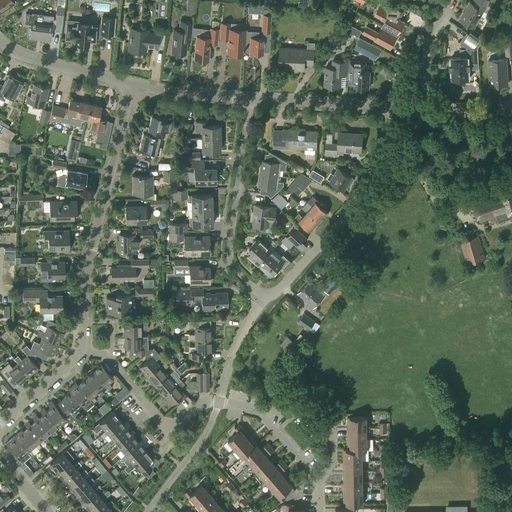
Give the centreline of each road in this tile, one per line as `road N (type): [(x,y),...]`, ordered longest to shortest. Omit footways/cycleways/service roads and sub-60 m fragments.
road 1 (residential): [(319,481),(259,413),(218,403),(169,430),(104,353),(81,350)]
road 2 (residential): [(81,350),(88,271),(131,84)]
road 3 (residential): [(268,295),(369,181),(388,148),(393,106)]
road 4 (residential): [(268,295),(246,282),(233,242),(249,99)]
road 5 (residential): [(393,106),(249,99)]
road 6 (residential): [(131,84),(30,59),(0,41)]
